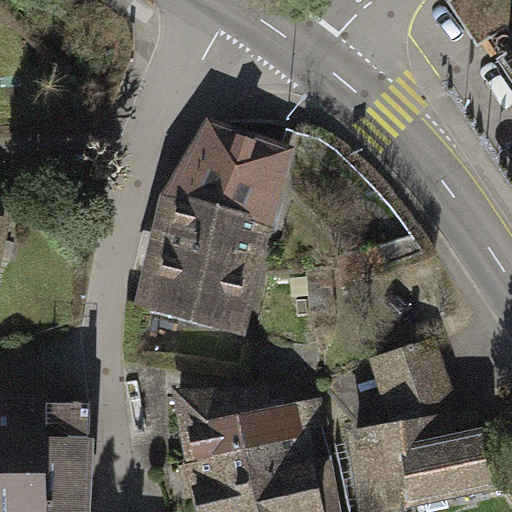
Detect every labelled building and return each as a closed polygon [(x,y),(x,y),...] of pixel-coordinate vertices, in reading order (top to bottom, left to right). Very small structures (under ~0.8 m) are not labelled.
[(298,146),(207,113),(161,188),(276,221),(298,146)] [(252,334),(276,221),(161,188),(137,303),(252,334)] [(0,311),(20,222),(0,218),(0,311)] [(381,354),(398,416),(463,398),(445,336),(381,354)] [(174,385),(187,464),(332,454),(322,396),(277,402),(275,381),(174,385)] [(101,511),(99,392),(0,391),(0,511),(101,511)] [(508,511),(488,411),(369,435),(385,511),(508,511)] [(187,464),(177,464),(185,499),(196,498),(198,511),(327,511),(325,494),(337,492),(332,454),(187,464)]
